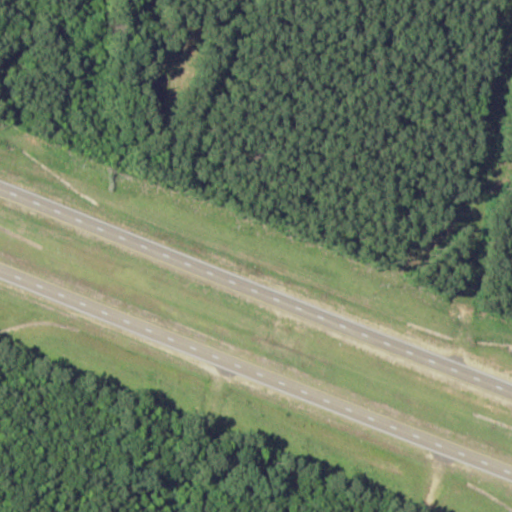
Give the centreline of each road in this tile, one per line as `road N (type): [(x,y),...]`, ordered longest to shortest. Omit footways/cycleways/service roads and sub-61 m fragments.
road 1 (trunk): [(0,270),(511,473)]
road 2 (trunk): [(511,391),(0,189)]
